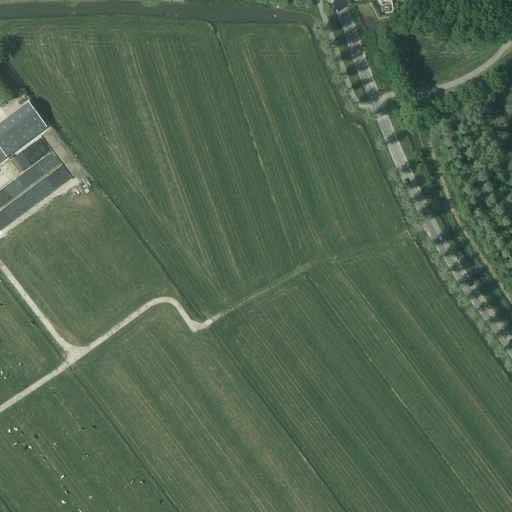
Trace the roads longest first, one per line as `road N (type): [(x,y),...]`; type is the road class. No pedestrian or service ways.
road 1 (tertiary): [(511,348),(425,220),(377,103)]
road 2 (track): [(0,403),(159,294),(181,296),(196,317),(217,312)]
road 3 (unclassified): [(377,103),(464,78),(499,51),(511,29)]
road 4 (track): [(79,350),(0,258)]
